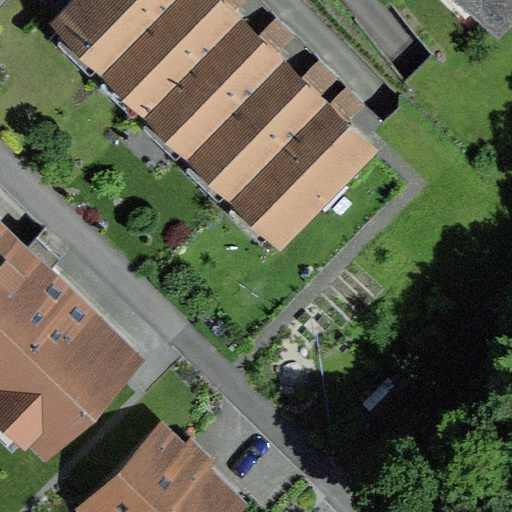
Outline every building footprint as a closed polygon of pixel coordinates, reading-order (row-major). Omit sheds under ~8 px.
[(82,0),(66,17),(109,59),(166,0),(82,0)] [(166,0),(109,59),(152,101),(236,15),(220,0),(166,0)] [(152,101),(195,143),(279,57),(236,15),(152,101)] [(195,143),(237,184),(322,99),(279,57),(195,143)] [(237,184),(281,226),(365,141),(322,99),(237,184)] [(0,397),(44,440),(131,351),(0,223),(0,397)] [(94,503),(103,511),(218,511),(229,501),(160,435),(94,503)]
